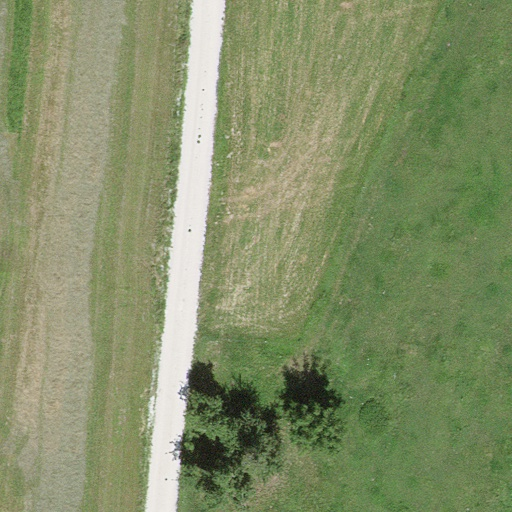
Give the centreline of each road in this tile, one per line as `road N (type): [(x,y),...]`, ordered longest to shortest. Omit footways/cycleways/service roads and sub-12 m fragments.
road 1 (track): [(204,0),(153,511)]
road 2 (track): [(171,366),(247,399),(281,424),(308,467),(319,511)]
